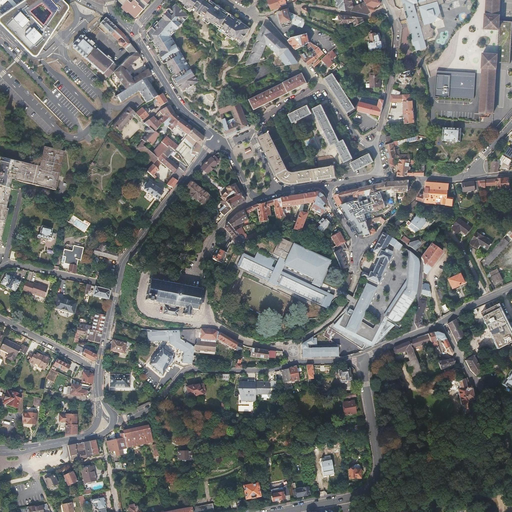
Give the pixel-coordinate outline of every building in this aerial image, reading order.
[(10,0),(0,0),(0,8),(4,12),(0,14),(0,23),(30,54),(33,55),(35,55),(37,54),(52,32),(49,30),(42,39),(44,40),(39,47),(37,46),(32,51),(1,21),(6,16),(8,18),(11,16),(8,11),(14,7),(14,8),(18,6),(10,0)] [(11,16),(8,18),(6,16),(1,21),(32,51),(37,46),(39,47),(44,40),(42,39),(49,30),(52,32),(53,32),(55,30),(59,24),(55,22),(63,10),(66,12),(68,9),(68,6),(67,4),(63,0),(19,0),(17,1),(20,5),(18,6),(14,8),(14,7),(8,11),(11,16)] [(138,17),(149,4),(148,3),(150,0),(118,0),(119,0),(124,5),(122,6),(124,8),(125,9),(127,8),(130,10),(138,17)] [(194,10),(197,13),(206,0),(178,0),(181,2),(182,2),(183,3),(184,3),(184,4),(185,5),(184,6),(190,11),(192,8),(194,10)] [(215,25),(219,28),(229,13),(209,0),(206,0),(197,13),(202,16),(203,16),(204,17),(203,19),(209,23),(210,22),(213,24),(213,23),(215,25)] [(268,0),(272,9),(281,6),(281,4),(278,0),(268,0)] [(339,5),(339,9),(347,10),(344,0),(337,0),(338,5),(339,5)] [(346,0),(344,0),(347,10),(368,14),(372,12),(366,2),(354,7),(352,0),(346,0)] [(364,0),(366,2),(372,12),(376,9),(374,7),(380,2),(379,0),(364,0)] [(436,36),(434,32),(435,29),(431,27),(430,24),(437,22),(442,12),(439,5),(445,3),(444,0),(407,0),(407,1),(403,2),(405,7),(413,35),(412,38),(414,44),(416,46),(417,50),(428,47),(426,40),(436,36)] [(486,0),(486,14),(485,13),(484,26),(482,67),(480,101),(480,102),(479,117),(483,117),(483,121),(488,121),(488,119),(493,120),(496,68),(497,63),(510,63),(511,28),(511,20),(499,20),(500,15),(499,14),(499,0),(486,0)] [(164,17),(160,23),(173,35),(190,16),(176,4),(172,9),(170,9),(169,9),(163,16),(164,17)] [(301,17),(302,8),(302,7),(295,7),(289,9),(290,12),(301,17)] [(303,27),(305,22),(304,18),(301,17),(290,12),(289,9),(289,8),(277,12),(282,28),(291,25),(292,23),(303,27)] [(231,39),(232,40),(235,30),(238,23),(241,23),(241,22),(230,14),(229,13),(219,28),(223,31),(224,30),(225,31),(225,33),(225,34),(231,39)] [(356,26),(365,21),(363,17),(355,16),(340,14),(339,14),(340,23),(346,23),(346,24),(349,22),(349,20),(353,21),(355,26),(356,26)] [(111,23),(106,18),(100,24),(101,24),(98,28),(114,43),(117,40),(120,42),(118,43),(119,44),(121,46),(122,46),(125,48),(131,56),(137,52),(123,34),(111,23)] [(155,26),(148,33),(151,38),(151,40),(152,41),(153,41),(154,41),(155,44),(157,47),(157,48),(173,38),(172,36),(173,35),(160,23),(158,21),(155,25),(155,26)] [(242,40),(250,28),(249,27),(241,22),(241,23),(238,23),(235,30),(232,40),(234,37),(236,39),(235,39),(240,42),(242,40)] [(247,65),(257,62),(258,56),(265,50),(268,51),(285,47),(279,40),(262,26),(257,39),(261,40),(260,42),(255,43),(252,50),(256,52),(255,53),(251,55),(247,65)] [(371,42),(369,42),(370,50),(384,47),(382,40),(381,40),(380,33),(376,34),(375,32),(372,33),(372,30),(369,31),(371,42)] [(291,37),(288,40),(296,49),(305,44),(310,42),(307,33),(291,37)] [(113,73),(118,68),(113,63),(113,62),(109,59),(110,58),(108,56),(106,57),(97,48),(97,49),(92,45),(94,44),(90,40),(89,41),(84,37),(84,36),(80,36),(80,37),(73,44),(73,48),(74,48),(103,75),(104,75),(108,79),(113,73)] [(170,70),(186,61),(173,38),(157,48),(160,52),(162,54),(161,55),(165,60),(164,62),(165,63),(166,64),(167,63),(168,65),(168,66),(170,70)] [(310,41),(310,42),(305,44),(308,48),(311,46),(313,50),(310,52),(312,53),(313,53),(312,52),(312,51),(313,51),(314,51),(315,50),(315,51),(316,50),(320,48),(319,47),(315,44),(315,45),(310,41)] [(275,67),(294,63),(294,56),(288,48),(285,47),(268,51),(265,50),(258,56),(257,62),(269,59),(275,67)] [(311,63),(324,53),(324,52),(320,48),(316,50),(315,51),(315,50),(314,51),(313,51),(312,51),(312,52),(313,53),(312,53),(309,56),(309,55),(306,56),(306,55),(305,53),(300,55),(308,65),(311,63)] [(332,50),(329,53),(326,56),(322,60),(329,68),(330,67),(332,69),(336,66),(331,60),(336,55),(332,50)] [(137,52),(131,56),(130,57),(118,68),(113,73),(124,87),(126,90),(143,79),(146,78),(152,76),(147,70),(142,73),(132,79),(125,71),(131,65),(140,57),(137,53),(137,52)] [(188,69),(190,66),(186,61),(170,70),(173,74),(174,75),(174,77),(174,78),(175,78),(176,79),(180,86),(188,74),(188,69)] [(199,82),(190,66),(188,69),(188,74),(180,86),(181,88),(183,92),(199,82)] [(414,69),(416,76),(423,74),(422,67),(414,69)] [(332,73),(325,78),(332,90),(347,113),(355,108),(334,76),(338,73),(337,73),(339,71),(337,69),(332,72),(332,73)] [(411,73),(411,69),(397,73),(396,80),(397,81),(400,83),(410,83),(410,80),(412,78),(413,75),(411,73)] [(307,83),(302,72),(284,82),(283,82),(250,99),(254,109),(288,93),(288,92),(307,83)] [(380,72),(370,72),(370,88),(381,87),(380,72)] [(438,97),(474,98),(475,73),(467,76),(436,74),(435,85),(438,86),(438,97)] [(126,90),(119,94),(123,101),(139,91),(143,97),(146,102),(147,104),(153,101),(153,100),(155,99),(158,97),(146,78),(143,79),(126,90)] [(402,94),(401,94),(391,95),(390,101),(391,102),(403,102),(405,123),(415,123),(415,121),(418,121),(418,114),(414,114),(413,100),(412,100),(411,93),(403,93),(402,94)] [(163,104),(168,102),(165,98),(165,97),(163,94),(158,97),(155,99),(157,101),(156,102),(159,107),(163,104)] [(358,110),(380,116),(383,108),(384,101),(384,100),(380,100),(378,106),(360,102),(358,110)] [(222,119),(227,136),(250,127),(240,102),(237,101),(219,108),(221,114),(223,113),(232,111),(235,119),(227,121),(226,118),(224,119),(222,119)] [(345,162),(350,160),(353,158),(344,139),(339,141),(321,104),(313,108),(314,112),(331,145),(335,143),(345,162)] [(293,122),(294,122),(311,113),(307,105),(289,114),(293,122)] [(166,121),(174,113),(174,112),(170,107),(168,106),(160,111),(163,116),(159,121),(162,124),(163,123),(166,121)] [(128,109),(112,125),(120,131),(136,114),(136,113),(129,107),(128,109)] [(142,121),(148,116),(142,108),(136,114),(142,121)] [(171,130),(175,126),(181,120),(177,116),(174,113),(166,121),(163,123),(168,127),(167,127),(171,130)] [(145,124),(149,127),(154,132),(155,131),(162,124),(159,121),(158,121),(153,117),(145,124)] [(183,135),(185,137),(188,134),(193,128),(192,127),(184,122),(181,120),(175,126),(181,130),(185,133),(183,135)] [(137,148),(154,163),(158,159),(152,153),(142,145),(147,140),(154,132),(149,127),(146,131),(148,133),(142,139),(144,141),(137,148)] [(462,128),(444,127),(443,140),(461,142),(462,128)] [(196,153),(198,153),(200,150),(201,147),(203,140),(204,138),(199,134),(195,130),(193,128),(188,134),(185,137),(187,139),(195,145),(192,151),(193,151),(192,154),(195,155),(196,153)] [(276,173),(277,174),(287,169),(268,132),(269,130),(268,130),(267,132),(263,134),(258,137),(259,138),(259,139),(274,169),(276,173)] [(154,132),(147,140),(152,146),(154,144),(152,142),(154,141),(156,139),(155,138),(158,134),(155,131),(154,132)] [(174,150),(175,151),(181,141),(177,138),(174,141),(170,138),(169,139),(166,137),(161,142),(161,143),(168,148),(169,146),(174,150)] [(387,152),(396,150),(394,144),(398,143),(397,141),(393,142),(385,144),(387,152)] [(152,153),(158,159),(163,153),(168,148),(161,143),(152,153)] [(39,168),(0,158),(0,238),(13,182),(55,191),(64,151),(44,146),(39,168)] [(163,153),(167,157),(174,150),(169,146),(168,148),(163,153)] [(511,148),(509,146),(502,155),(510,159),(511,157),(511,148)] [(401,159),(410,159),(411,154),(400,155),(399,153),(396,154),(396,150),(387,152),(388,155),(388,156),(389,159),(394,158),(400,157),(401,159)] [(173,172),(173,173),(178,167),(167,157),(163,153),(158,159),(173,172)] [(355,171),(373,162),(373,161),(371,156),(369,153),(354,161),(351,162),(355,171)] [(219,162),(214,155),(211,158),(204,164),(201,168),(208,173),(219,162)] [(332,155),(317,157),(319,166),(334,163),(332,155)] [(493,160),(491,172),(497,171),(499,164),(502,164),(503,161),(508,164),(511,165),(511,162),(511,160),(510,159),(502,155),(499,158),(498,158),(498,160),(498,161),(493,160)] [(407,176),(410,159),(401,159),(401,160),(397,176),(407,176)] [(424,162),(425,160),(410,159),(407,176),(415,175),(423,175),(424,162)] [(153,164),(147,171),(153,176),(158,169),(153,164)] [(178,167),(184,172),(187,169),(181,164),(178,167)] [(311,181),(336,177),(334,165),(316,168),(295,172),(291,172),(288,170),(287,169),(277,174),(278,177),(282,180),(283,181),(288,183),(292,183),(311,181)] [(172,177),(177,181),(183,174),(184,172),(178,167),(173,173),(173,172),(170,176),(172,178),(172,177)] [(166,185),(172,188),(175,184),(177,181),(172,177),(172,178),(166,185)] [(510,187),(509,178),(508,177),(496,179),(489,179),(487,179),(477,180),(478,187),(482,187),(482,188),(486,187),(486,186),(497,185),(497,183),(499,183),(499,188),(510,187)] [(363,215),(371,212),(373,218),(374,218),(381,216),(385,220),(384,214),(397,203),(396,191),(401,191),(401,190),(408,190),(409,180),(391,181),(387,182),(376,184),(370,185),(359,188),(359,195),(370,192),(370,194),(372,194),(374,197),(371,198),(372,202),(365,205),(359,206),(360,209),(363,215)] [(463,192),(479,190),(478,187),(477,180),(475,181),(465,182),(463,182),(463,184),(462,185),(463,192)] [(207,194),(191,181),(184,190),(204,206),(212,197),(207,193),(207,194)] [(149,182),(148,183),(147,182),(146,182),(143,185),(143,187),(145,188),(144,189),(158,199),(163,192),(149,182)] [(417,199),(416,200),(424,203),(446,204),(446,205),(453,206),(453,197),(448,197),(448,184),(438,183),(426,182),(426,186),(425,188),(426,188),(425,190),(425,195),(419,193),(417,199)] [(245,201),(235,184),(230,186),(235,196),(226,202),(227,203),(232,209),(239,205),(245,201)] [(228,191),(221,197),(224,200),(226,202),(235,196),(230,186),(227,188),(228,191)] [(359,195),(359,188),(357,189),(349,190),(347,190),(343,192),(335,194),(334,196),(338,206),(346,202),(347,201),(348,201),(348,195),(354,193),(354,198),(358,198),(359,195)] [(317,193),(317,192),(311,193),(303,195),(304,204),(314,202),(317,193)] [(325,207),(322,206),(327,201),(326,199),(323,197),(324,196),(323,195),(319,193),(317,192),(317,193),(314,202),(312,206),(312,207),(310,209),(309,214),(318,220),(322,213),(325,207)] [(304,204),(303,195),(302,195),(297,195),(292,196),(288,197),(290,206),(297,205),(299,211),(303,211),(304,204)] [(280,198),(282,207),(288,206),(290,206),(288,197),(286,197),(280,198)] [(277,199),(274,200),(275,205),(277,220),(278,225),(285,224),(285,222),(285,219),(285,217),(285,216),(282,209),(282,207),(280,198),(277,199)] [(224,200),(221,202),(225,205),(223,207),(220,210),(221,211),(220,212),(224,215),(232,209),(227,203),(226,202),(224,200)] [(266,202),(264,202),(268,220),(271,220),(271,215),(270,206),(275,205),(274,200),(271,201),(266,202)] [(255,205),(253,206),(244,210),(247,217),(250,215),(251,215),(251,213),(252,212),(251,211),(257,208),(260,225),(267,224),(267,221),(268,221),(268,220),(264,202),(257,205),(255,205)] [(346,202),(338,206),(345,216),(353,212),(353,210),(350,208),(350,205),(349,206),(346,202)] [(351,221),(363,215),(360,209),(353,212),(345,216),(349,221),(351,221)] [(247,217),(244,210),(238,213),(236,214),(228,222),(228,223),(239,236),(242,233),(239,229),(238,229),(236,226),(246,220),(248,219),(247,217)] [(300,212),(294,230),(301,231),(307,213),(300,212)] [(426,220),(417,213),(410,222),(408,220),(406,224),(409,226),(411,223),(419,228),(420,229),(426,220)] [(316,228),(321,233),(334,222),(328,215),(318,224),(319,225),(316,228)] [(385,221),(386,220),(385,220),(381,216),(374,218),(373,218),(366,221),(366,223),(368,228),(369,230),(371,235),(376,231),(373,223),(380,221),(383,224),(385,221)] [(452,227),(453,228),(451,232),(458,236),(460,232),(467,237),(471,230),(457,221),(452,227)] [(239,236),(228,223),(226,227),(225,229),(233,238),(232,240),(238,246),(243,243),(239,236)] [(416,232),(419,228),(411,223),(409,226),(408,226),(416,232)] [(52,238),(51,238),(52,230),(40,227),(38,235),(37,235),(36,236),(36,237),(37,238),(38,238),(39,238),(39,237),(49,239),(49,240),(49,241),(50,241),(51,241),(52,241),(52,240),(52,239),(52,238)] [(332,236),(337,246),(332,248),(334,253),(340,249),(348,249),(344,242),(345,242),(339,232),(332,236)] [(400,250),(402,245),(397,241),(393,238),(383,232),(374,249),(372,248),(370,251),(373,252),(373,251),(379,254),(377,257),(379,258),(376,265),(372,273),(370,272),(369,275),(363,272),(361,275),(379,284),(382,277),(381,276),(388,262),(389,263),(392,256),(392,255),(393,252),(387,248),(389,244),(400,250)] [(476,251),(480,244),(488,250),(493,242),(477,232),(472,240),(473,240),(468,246),(476,251)] [(401,240),(407,245),(410,241),(404,237),(401,240)] [(290,242),(284,240),(281,238),(273,254),(280,257),(286,260),(284,265),(314,279),(321,282),(331,261),(290,242)] [(504,238),(492,250),(497,255),(509,243),(504,238)] [(416,251),(422,243),(418,241),(410,244),(409,246),(416,251)] [(452,250),(456,244),(452,241),(447,246),(452,250)] [(93,254),(117,260),(119,253),(105,250),(107,244),(100,243),(99,245),(99,248),(95,248),(93,254)] [(423,270),(423,279),(425,279),(426,276),(427,274),(443,252),(432,244),(421,258),(423,260),(423,263),(424,264),(423,270)] [(70,265),(68,273),(74,274),(77,260),(79,260),(82,248),(72,246),(71,251),(63,249),(61,262),(65,263),(64,264),(70,265)] [(342,272),(348,269),(346,266),(346,265),(345,262),(345,261),(343,256),(340,249),(334,253),(340,264),(340,265),(342,272)] [(217,257),(211,254),(210,258),(222,263),(227,252),(221,250),(217,257)] [(326,308),(331,296),(281,272),(274,269),(271,267),(275,260),(257,251),(254,259),(243,254),(237,265),(265,279),(267,277),(270,278),(268,281),(275,284),(276,281),(279,283),(278,285),(326,308)] [(416,294),(418,281),(420,267),(419,262),(418,259),(410,251),(407,282),(385,316),(388,318),(392,321),(394,322),(397,321),(400,320),(416,294)] [(490,253),(483,260),(488,265),(495,258),(490,253)] [(281,272),(284,265),(286,260),(280,257),(274,269),(281,272)] [(499,273),(498,274),(491,277),(495,284),(502,280),(499,273)] [(19,281),(15,279),(15,278),(11,276),(10,277),(6,274),(1,283),(6,286),(5,287),(10,289),(11,289),(14,291),(19,281)] [(461,274),(450,279),(454,288),(466,283),(461,274)] [(146,302),(147,302),(152,303),(153,304),(154,302),(158,303),(158,304),(159,305),(159,303),(164,304),(163,306),(164,306),(165,304),(166,304),(166,306),(165,307),(164,314),(177,316),(178,309),(177,309),(178,307),(180,307),(180,308),(181,309),(181,307),(185,308),(184,313),(183,313),(183,314),(184,314),(184,316),(185,316),(185,315),(190,315),(190,317),(191,318),(191,316),(192,316),(193,315),(191,315),(192,310),(197,310),(197,312),(198,312),(198,310),(199,311),(199,310),(198,310),(199,305),(202,304),(203,304),(204,303),(203,302),(203,298),(204,297),(203,297),(201,294),(202,290),(203,290),(203,289),(202,288),(202,287),(201,287),(201,289),(196,287),(196,286),(195,286),(195,287),(191,287),(191,285),(190,285),(189,286),(185,286),(185,284),(184,284),(184,285),(180,285),(180,283),(179,283),(178,284),(174,283),(174,282),(173,282),(173,283),(168,282),(169,281),(168,281),(168,282),(163,281),(163,280),(162,281),(157,280),(157,279),(156,280),(152,279),(152,278),(151,278),(151,279),(149,279),(145,301),(146,301),(146,302)] [(319,287),(321,282),(314,279),(311,284),(319,287)] [(25,281),(22,291),(43,298),(47,287),(34,283),(34,284),(25,281)] [(421,294),(431,296),(428,287),(427,286),(427,284),(425,283),(425,284),(423,284),(422,291),(421,294)] [(345,313),(334,325),(346,330),(350,323),(354,325),(350,332),(375,343),(376,344),(395,325),(387,320),(388,318),(385,316),(379,328),(375,326),(373,329),(360,321),(376,289),(367,285),(352,316),(345,313)] [(93,296),(109,299),(110,291),(109,290),(104,288),(95,286),(93,296)] [(448,298),(443,288),(437,290),(441,301),(448,298)] [(55,292),(53,300),(56,301),(54,307),(59,308),(59,310),(68,312),(69,312),(74,313),(77,302),(63,298),(64,295),(55,292)] [(511,341),(511,330),(496,299),(484,304),(486,310),(482,312),(500,348),(511,341)] [(418,328),(423,326),(421,320),(426,302),(420,300),(416,316),(415,323),(418,328)] [(447,314),(452,310),(448,303),(442,306),(447,314)] [(77,324),(77,327),(101,332),(103,324),(105,317),(105,315),(96,313),(95,314),(95,317),(93,316),(93,319),(94,319),(92,326),(87,325),(83,325),(83,326),(77,324)] [(457,344),(459,343),(466,340),(456,319),(448,324),(457,344)] [(346,330),(334,325),(333,326),(373,347),(375,343),(350,332),(346,330)] [(77,327),(73,343),(76,344),(78,336),(77,336),(78,334),(86,336),(87,333),(89,333),(88,341),(99,343),(99,341),(100,337),(101,332),(77,327)] [(148,330),(147,329),(147,341),(151,341),(152,341),(155,342),(155,341),(158,341),(159,342),(161,341),(163,341),(164,342),(166,341),(167,341),(167,343),(163,349),(162,348),(161,349),(149,365),(162,376),(168,365),(169,365),(172,362),(184,368),(184,367),(192,365),(193,356),(194,350),(194,349),(182,343),(175,337),(174,330),(171,330),(162,330),(154,330),(148,330)] [(202,329),(201,329),(200,338),(200,339),(202,339),(204,339),(212,340),(211,343),(213,344),(216,339),(217,339),(219,332),(213,329),(206,329),(202,329)] [(180,330),(174,330),(175,337),(182,343),(194,349),(194,347),(181,338),(180,330)] [(219,332),(217,339),(235,350),(241,351),(242,345),(236,342),(220,332),(219,332)] [(431,333),(427,334),(429,338),(432,345),(438,343),(437,341),(434,332),(431,333)] [(446,349),(450,346),(444,334),(442,333),(439,332),(434,332),(437,341),(442,339),(443,341),(442,343),(446,349)] [(396,347),(394,350),(396,354),(406,350),(411,361),(417,359),(412,349),(420,346),(419,342),(429,338),(427,334),(421,336),(417,338),(413,340),(396,347)] [(302,358),(339,357),(338,347),(311,348),(310,345),(317,345),(316,338),(313,338),(313,336),(303,343),(302,345),(302,358)] [(124,354),(127,341),(114,338),(113,340),(109,344),(108,347),(108,351),(110,351),(111,350),(124,354)] [(18,351),(25,355),(28,348),(22,345),(21,346),(5,339),(0,349),(9,353),(7,358),(13,360),(15,355),(16,356),(18,351)] [(204,339),(202,339),(202,342),(200,342),(199,342),(199,344),(200,344),(200,351),(204,351),(204,352),(207,352),(207,351),(211,351),(212,349),(215,349),(216,339),(213,344),(211,343),(212,340),(204,339)] [(152,341),(151,341),(161,349),(162,348),(163,349),(167,343),(167,341),(166,341),(164,342),(163,341),(161,341),(159,342),(158,341),(155,341),(155,342),(152,341)] [(76,345),(73,351),(78,354),(91,361),(95,359),(96,355),(93,354),(95,350),(86,345),(84,349),(76,345)] [(448,354),(453,356),(454,353),(452,349),(450,346),(446,349),(448,354)] [(275,359),(276,351),(272,351),(253,348),(252,348),(250,356),(267,359),(268,358),(275,359)] [(33,353),(32,354),(29,352),(26,358),(29,360),(29,361),(33,363),(35,361),(39,364),(38,366),(44,369),(49,359),(48,359),(49,357),(44,354),(44,355),(35,351),(34,353),(33,353)] [(475,375),(483,371),(474,356),(468,359),(466,360),(471,371),(475,375)] [(70,365),(57,358),(53,366),(64,372),(65,369),(67,370),(70,365)] [(417,359),(411,361),(407,362),(413,377),(423,373),(417,359)] [(454,362),(455,361),(453,359),(445,360),(444,361),(438,361),(440,366),(441,369),(454,364),(454,362)] [(299,380),(296,366),(289,369),(291,381),(299,380)] [(58,373),(51,369),(46,378),(54,382),(58,373)] [(291,381),(289,369),(282,370),(284,382),(291,381)] [(348,369),(339,371),(341,381),(350,379),(348,369)] [(511,369),(505,380),(503,383),(508,386),(507,387),(507,388),(507,389),(508,390),(509,391),(510,391),(511,391),(511,369)] [(82,382),(92,383),(92,379),(93,376),(92,374),(89,374),(90,371),(85,371),(85,373),(83,373),(82,382)] [(130,375),(110,375),(110,387),(130,388),(130,375)] [(255,383),(255,380),(247,379),(247,383),(240,382),(238,388),(240,388),(241,394),(242,394),(242,400),(249,400),(254,400),(255,394),(255,383)] [(471,389),(471,387),(468,381),(467,379),(458,382),(460,389),(458,389),(462,405),(464,405),(467,414),(469,414),(477,408),(475,395),(474,395),(472,390),(472,389),(471,389)] [(206,389),(204,383),(194,386),(193,385),(188,387),(190,397),(204,393),(203,390),(206,389)] [(269,383),(255,383),(255,394),(261,394),(261,393),(267,393),(267,390),(270,390),(269,383)] [(67,387),(66,395),(81,397),(86,396),(90,391),(80,390),(81,386),(72,384),(71,387),(67,387)] [(261,393),(261,394),(262,398),(270,398),(270,390),(267,390),(267,393),(261,393)] [(8,391),(7,395),(6,395),(5,399),(6,400),(5,403),(18,407),(21,395),(8,391)] [(242,394),(241,394),(239,394),(240,405),(249,405),(249,400),(242,400),(242,394)] [(353,402),(343,404),(345,414),(355,412),(353,402)] [(23,414),(22,423),(36,424),(37,414),(24,412),(23,414)] [(73,423),(72,434),(76,434),(76,433),(77,414),(65,414),(65,415),(60,415),(60,422),(66,422),(66,423),(73,423)] [(150,428),(124,434),(125,438),(127,448),(153,443),(150,428)] [(125,438),(107,442),(109,452),(115,450),(116,456),(122,455),(122,449),(127,448),(125,438)] [(68,446),(71,461),(93,456),(93,455),(90,441),(81,443),(68,446)] [(178,451),(178,460),(190,460),(190,459),(193,458),(192,451),(178,451)] [(216,461),(218,461),(219,455),(219,453),(213,452),(213,451),(209,451),(209,455),(216,456),(216,461)] [(334,471),(332,460),(322,462),(323,472),(334,471)] [(92,466),(81,468),(84,483),(95,481),(92,466)] [(354,470),(354,468),(350,469),(350,470),(349,470),(349,479),(361,478),(360,469),(354,470)] [(73,472),(65,476),(69,485),(77,482),(73,472)] [(46,483),(48,488),(58,484),(58,483),(60,482),(56,474),(46,478),(48,482),(46,483)] [(258,483),(244,486),(246,499),(260,496),(258,483)] [(289,484),(291,498),(309,495),(308,487),(296,489),(296,483),(289,484)] [(273,502),(291,498),(288,485),(285,485),(283,489),(283,490),(283,492),(271,494),(273,502)] [(98,509),(98,510),(107,508),(104,497),(92,500),(93,503),(95,503),(97,509),(98,509)] [(241,499),(236,501),(236,502),(231,503),(231,506),(229,507),(229,509),(242,506),(241,499)] [(74,511),(73,502),(63,504),(64,511),(74,511)]
